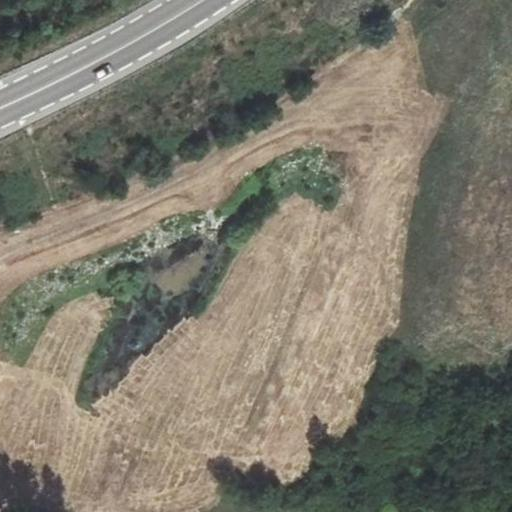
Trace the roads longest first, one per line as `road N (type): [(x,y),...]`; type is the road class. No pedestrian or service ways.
road 1 (track): [(0,255),(166,184),(353,88)]
road 2 (tertiary): [(0,107),(202,0)]
